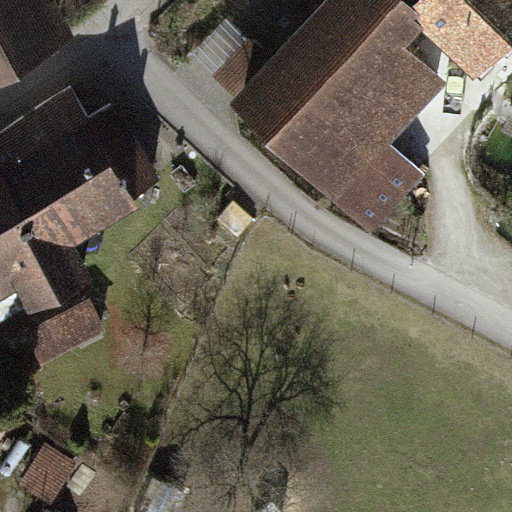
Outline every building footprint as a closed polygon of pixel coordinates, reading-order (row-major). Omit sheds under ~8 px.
[(54,0),(0,0),(0,67),(70,30),(54,0)] [(511,0),(337,0),(250,95),(393,227),(439,176),(407,146),(475,73),(442,43),(455,30),(500,71),(511,57),(511,0)] [(103,104),(0,160),(0,335),(107,276),(90,245),(160,207),(103,104)] [(116,326),(95,294),(35,333),(56,365),(116,326)] [(59,494),(80,458),(55,443),(33,478),(59,494)]
